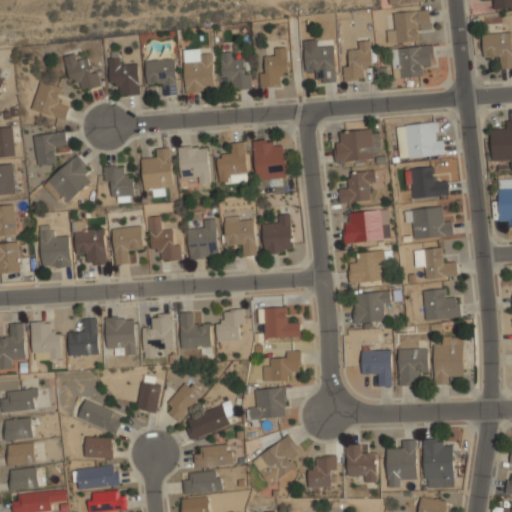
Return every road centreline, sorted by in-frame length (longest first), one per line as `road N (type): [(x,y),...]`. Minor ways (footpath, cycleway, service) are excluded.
road 1 (residential): [(475,511),(489,409),(482,251),(454,0)]
road 2 (residential): [(465,97),(107,127)]
road 3 (residential): [(319,272),(0,296)]
road 4 (residential): [(333,413),(303,113)]
road 5 (residential): [(511,408),(333,413)]
